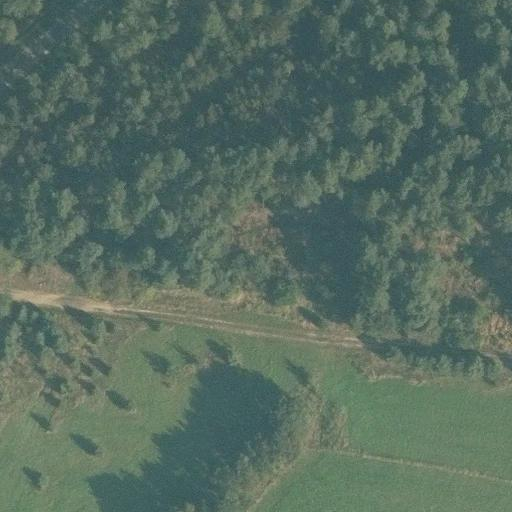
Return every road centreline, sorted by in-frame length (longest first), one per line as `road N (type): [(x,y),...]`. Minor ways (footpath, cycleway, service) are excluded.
road 1 (track): [(0,297),(511,366)]
road 2 (unclassified): [(0,84),(100,0)]
